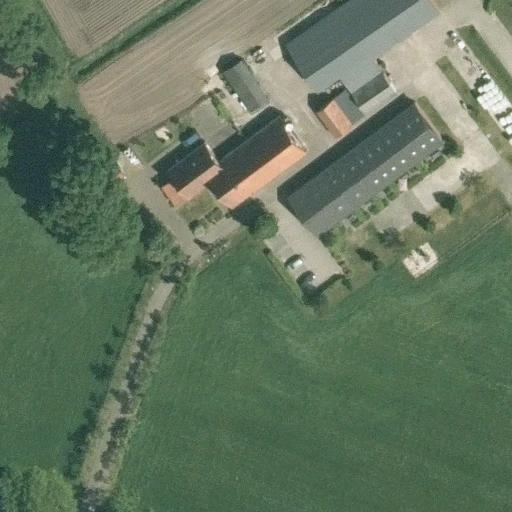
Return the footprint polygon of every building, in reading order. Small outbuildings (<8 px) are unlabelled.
[(335,135),(367,112),(368,113),(398,91),(383,69),(382,69),(373,57),(441,10),(433,0),(347,0),(286,42),(318,88),(341,73),(349,86),(316,110),(335,135)] [(502,47),(511,36),(511,25),(502,15),(486,30),(502,47)] [(269,44),(254,56),(269,76),(294,57),(287,48),(277,55),(269,44)] [(242,57),(223,71),(250,110),(269,96),(242,57)] [(443,139),(415,102),(289,195),(317,233),(443,139)] [(213,189),(219,185),(233,203),(249,191),(250,192),(306,149),(279,113),(223,156),(224,157),(219,160),(204,141),(169,168),(189,195),(207,181),(213,189)] [(300,277),(312,268),(284,233),(272,241),(300,277)]
